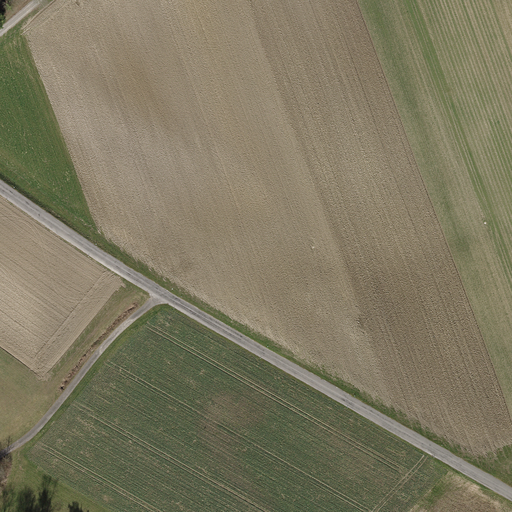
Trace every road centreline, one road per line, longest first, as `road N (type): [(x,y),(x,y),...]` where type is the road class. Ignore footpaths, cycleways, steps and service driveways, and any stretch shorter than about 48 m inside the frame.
road 1 (unclassified): [(0,185),(165,294),(511,496)]
road 2 (track): [(165,294),(114,333),(30,434),(0,455)]
